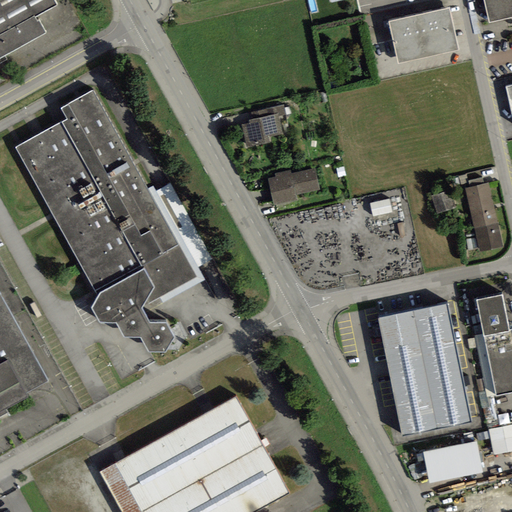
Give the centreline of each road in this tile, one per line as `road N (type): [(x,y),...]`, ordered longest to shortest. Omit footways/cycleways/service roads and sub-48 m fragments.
road 1 (unclassified): [(299,307),(133,0)]
road 2 (unclassified): [(0,472),(299,307)]
road 3 (unclassified): [(410,511),(299,307)]
road 4 (residential): [(511,264),(299,307)]
road 5 (residential): [(511,210),(464,0)]
road 6 (unclassified): [(131,0),(107,44),(0,102)]
